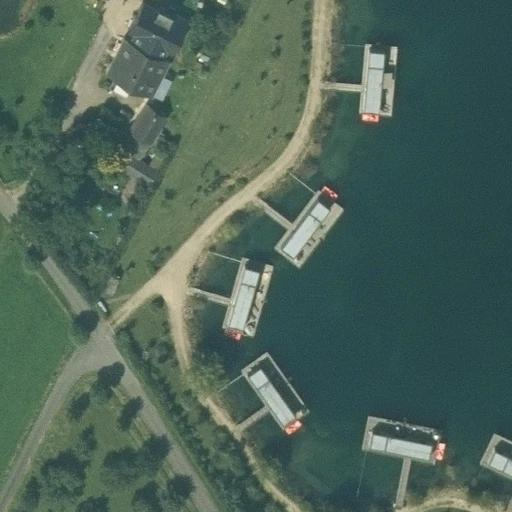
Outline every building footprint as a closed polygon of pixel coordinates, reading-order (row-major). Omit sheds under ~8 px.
[(138,33),(134,41),(161,55),(165,47),(172,50),(184,26),(169,18),(172,13),(158,6),(156,8),(142,1),(128,28),(138,33)] [(150,94),(168,59),(161,55),(134,41),(124,36),(116,50),(117,51),(107,71),(150,94)] [(391,120),(395,51),(364,49),(359,117),(391,120)] [(131,129),(150,141),(165,117),(147,105),(131,129)] [(131,129),(120,146),(134,155),(139,158),(150,141),(131,129)] [(159,171),(139,158),(134,155),(124,172),(150,189),(159,171)] [(343,213),(317,193),(274,251),(300,271),(343,213)] [(252,340),(272,269),(241,261),(221,331),(252,340)] [(267,354),(240,373),(282,434),(309,415),(267,354)] [(440,435),(368,420),(361,452),(407,462),(433,467),(440,435)] [(511,446),(494,438),(480,468),(511,483),(511,446)]
